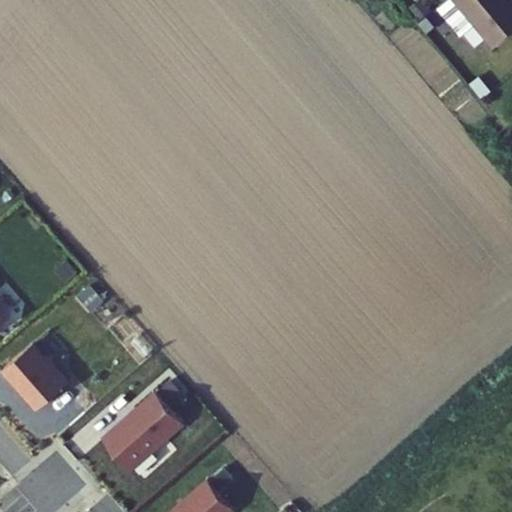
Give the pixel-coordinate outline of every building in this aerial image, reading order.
[(490,25),(468,0),(464,0),(454,9),(476,37),(490,25)] [(511,0),(468,0),(490,25),(508,48),(511,44),(511,0)] [(0,280),(0,338),(1,339),(29,314),(0,280)] [(53,340),(23,366),(58,406),(88,379),(53,340)] [(177,389),(125,435),(154,467),(177,447),(174,444),(203,418),(177,389)] [(229,476),(188,511),(249,511),(255,506),(229,476)]
